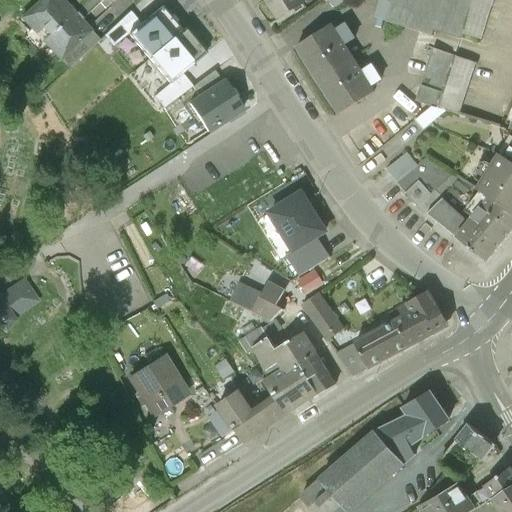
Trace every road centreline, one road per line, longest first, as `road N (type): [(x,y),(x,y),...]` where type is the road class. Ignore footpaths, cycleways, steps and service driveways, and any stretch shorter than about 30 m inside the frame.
road 1 (tertiary): [(476,331),(467,305),(362,198),(280,91),(223,0)]
road 2 (tertiary): [(476,331),(190,511)]
